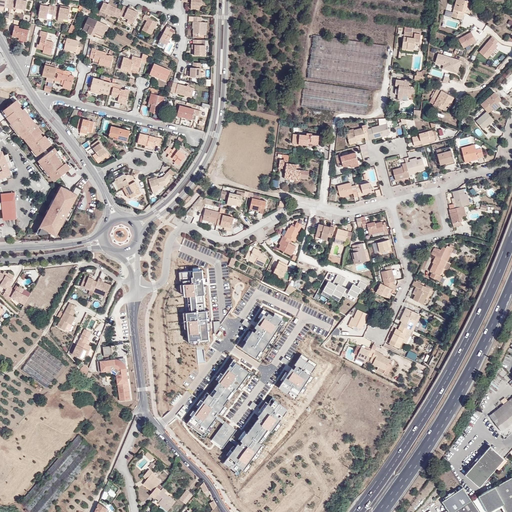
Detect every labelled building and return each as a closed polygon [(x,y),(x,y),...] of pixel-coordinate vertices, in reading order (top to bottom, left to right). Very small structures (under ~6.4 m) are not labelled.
[(27,0),(11,0),(11,6),(11,7),(16,8),(16,7),(26,9),(28,0),(27,0)] [(113,16),(115,12),(120,15),(122,9),(117,7),(118,6),(104,0),(100,9),(113,16)] [(458,10),(456,15),(453,13),(451,17),(462,20),(463,16),(458,15),(459,11),(464,12),(466,13),(470,1),(464,0),(456,0),(454,9),(458,10)] [(48,15),(48,13),(54,14),(56,6),(46,4),(41,3),(40,14),(48,15)] [(61,5),(61,7),(56,6),(54,14),(59,15),(59,16),(64,17),(69,18),(71,7),(61,5)] [(124,5),(122,9),(120,15),(128,19),(127,22),(133,25),(138,12),(124,5)] [(208,22),(202,21),(202,16),(195,16),(195,21),(194,21),(194,25),(195,25),(195,27),(195,33),(207,34),(208,22)] [(87,31),(92,34),(93,31),(95,32),(103,36),(106,29),(98,26),(100,22),(88,17),(83,29),(87,31)] [(149,17),(143,29),(152,34),(158,22),(149,17)] [(12,36),(19,37),(27,39),(29,30),(19,27),(19,26),(15,25),(12,36)] [(167,26),(160,41),(167,44),(173,32),(170,30),(171,28),(167,26)] [(421,30),(405,28),(403,45),(408,46),(407,49),(414,49),(418,50),(421,34),(421,30)] [(51,41),(46,40),(48,33),(48,32),(40,31),(39,36),(41,36),(39,44),(37,44),(36,48),(43,50),(43,53),(51,55),(54,42),(51,41)] [(471,33),(459,40),(463,48),(476,41),(471,33)] [(492,37),(479,53),(487,59),(497,47),(495,45),(498,42),(492,37)] [(67,38),(66,40),(66,43),(64,49),(76,52),(76,53),(79,54),(81,47),(77,46),(78,41),(67,38)] [(207,45),(203,44),(203,40),(195,39),(195,44),(193,44),(192,44),(192,48),(193,48),(195,48),(195,55),(206,55),(207,45)] [(94,59),(99,60),(99,62),(99,64),(111,67),(114,55),(109,54),(109,55),(106,54),(103,53),(103,52),(103,51),(96,49),(96,48),(92,48),(90,56),(90,58),(94,59)] [(461,61),(438,54),(435,63),(443,66),(443,68),(453,71),(452,72),(457,74),(461,61)] [(138,71),(141,62),(142,58),(133,56),(132,60),(129,59),(129,58),(124,56),(121,69),(130,72),(131,69),(138,71)] [(190,66),(190,76),(200,77),(200,72),(201,63),(193,62),(193,66),(190,66)] [(155,63),(150,74),(166,81),(171,70),(166,68),(165,69),(163,68),(163,67),(155,63)] [(57,68),(45,65),(43,74),(54,77),(55,73),(57,68)] [(63,74),(64,70),(57,68),(55,73),(58,74),(57,78),(62,79),(61,82),(64,83),(63,85),(63,87),(71,89),(74,76),(70,75),(63,74)] [(104,80),(94,77),(91,87),(101,90),(101,91),(109,93),(111,86),(112,83),(104,81),(104,80)] [(396,89),(395,94),(398,94),(408,95),(408,94),(413,95),(414,87),(409,86),(410,80),(405,80),(405,81),(397,80),(396,86),(399,86),(399,89),(396,89)] [(112,82),(112,83),(111,86),(113,86),(112,92),(117,94),(117,96),(119,96),(118,102),(126,104),(129,90),(125,89),(125,90),(121,89),(121,85),(112,82)] [(194,88),(173,82),(171,91),(192,97),(194,88)] [(447,106),(450,100),(452,102),(454,97),(437,88),(432,98),(436,100),(434,104),(444,110),(447,106)] [(501,99),(495,92),(481,105),(487,111),(488,113),(493,109),(494,111),(500,106),(497,103),(501,99)] [(161,104),(162,100),(164,100),(164,96),(151,93),(149,103),(152,104),(150,111),(163,115),(165,105),(164,105),(161,104)] [(26,135),(31,141),(29,143),(33,149),(38,155),(52,144),(47,138),(45,135),(43,136),(41,134),(43,132),(36,124),(33,120),(24,108),(22,109),(20,107),(21,106),(17,100),(14,102),(4,110),(9,116),(7,117),(12,123),(23,137),(24,137),(26,135)] [(180,105),(177,116),(192,119),(193,116),(195,116),(195,114),(200,115),(201,110),(180,105)] [(494,120),(488,113),(487,111),(476,121),(484,130),(494,120)] [(77,128),(81,129),(80,130),(88,132),(91,133),(92,129),(93,125),(94,121),(80,118),(77,128)] [(371,127),(372,128),(367,129),(369,140),(373,139),(390,134),(387,124),(371,127)] [(361,138),(365,137),(365,141),(369,140),(367,129),(366,125),(362,126),(362,128),(354,130),(354,132),(347,134),(347,135),(349,144),(357,141),(357,140),(361,138)] [(111,126),(109,135),(111,136),(118,137),(117,139),(127,142),(130,130),(111,126)] [(432,130),(426,132),(419,134),(419,136),(412,138),(414,146),(435,141),(435,139),(434,136),(437,135),(436,130),(433,131),(432,130)] [(140,133),(137,143),(154,147),(155,145),(159,146),(161,142),(162,138),(140,133)] [(312,135),(306,135),(305,137),(294,135),(292,144),(298,145),(298,147),(307,147),(308,145),(311,145),(311,143),(318,144),(319,137),(312,137),(312,135)] [(109,154),(98,139),(91,145),(97,153),(92,156),(97,163),(109,154)] [(461,148),(465,162),(471,161),(471,159),(478,157),(479,158),(484,156),(482,148),(476,149),(475,144),(461,148)] [(440,164),(445,163),(454,160),(450,146),(436,150),(440,164)] [(169,154),(168,156),(171,159),(173,157),(176,160),(175,161),(179,164),(185,156),(174,147),(173,150),(169,147),(165,152),(169,154)] [(4,148),(0,149),(0,176),(13,172),(4,148)] [(39,160),(55,181),(68,170),(71,168),(67,164),(66,162),(57,151),(55,148),(39,160)] [(68,160),(59,150),(57,151),(66,162),(68,160)] [(342,163),(343,166),(351,164),(358,162),(355,152),(340,156),(340,155),(335,156),(337,164),(342,163)] [(286,168),(284,178),(290,179),(291,174),(295,175),(295,177),(300,178),(301,170),(296,169),(297,164),(288,163),(289,156),(282,155),(282,157),(284,158),(283,160),(280,160),(279,168),(286,168)] [(416,160),(410,162),(406,163),(409,174),(417,172),(425,169),(422,158),(416,160)] [(393,170),(396,180),(410,176),(409,174),(406,163),(402,164),(403,167),(393,170)] [(76,171),(73,167),(71,168),(68,170),(72,175),(76,171)] [(170,169),(164,176),(157,178),(149,181),(153,193),(158,191),(157,190),(161,188),(161,187),(163,186),(165,184),(164,182),(168,177),(170,178),(175,172),(170,169)] [(300,178),(308,179),(309,171),(301,170),(300,178)] [(116,180),(114,181),(119,190),(123,188),(130,184),(132,175),(127,174),(127,175),(124,174),(115,178),(116,180)] [(141,192),(135,181),(130,184),(123,188),(125,191),(126,190),(131,198),(141,192)] [(353,193),(354,198),(358,196),(357,188),(352,190),(350,182),(337,186),(340,196),(353,193)] [(361,186),(361,187),(357,188),(358,196),(363,195),(363,194),(367,192),(372,191),(370,182),(360,184),(361,186)] [(39,233),(48,233),(49,232),(50,230),(57,234),(67,214),(71,207),(73,204),(70,203),(72,200),(74,201),(78,194),(73,192),(64,187),(61,193),(59,192),(58,192),(55,199),(47,212),(44,219),(46,220),(39,233)] [(464,189),(453,191),(454,198),(457,208),(464,206),(468,205),(465,194),(464,189)] [(220,199),(228,201),(227,202),(232,204),(237,205),(237,202),(241,203),(242,196),(244,196),(245,192),(237,191),(236,194),(229,192),(230,192),(222,190),(220,199)] [(15,192),(1,192),(4,218),(17,217),(15,192)] [(53,198),(45,211),(47,212),(55,199),(53,198)] [(260,200),(252,198),(250,208),(258,210),(260,211),(261,207),(265,208),(266,201),(260,200)] [(450,209),(449,210),(452,223),(462,221),(461,216),(466,215),(464,206),(457,208),(455,208),(450,209)] [(209,221),(217,223),(219,214),(219,212),(205,209),(204,216),(202,222),(208,224),(209,221)] [(231,227),(234,217),(219,214),(217,223),(217,224),(221,225),(220,228),(231,230),(231,227)] [(367,223),(366,221),(366,220),(361,221),(363,228),(367,227),(370,234),(384,231),(384,230),(383,226),(382,221),(375,223),(374,222),(370,223),(367,223)] [(284,236),(291,239),(295,241),(299,233),(298,233),(303,225),(297,222),(295,227),(292,225),(290,228),(289,228),(284,236)] [(332,237),(332,236),(333,234),(335,227),(331,226),(330,227),(319,224),(316,235),(321,236),(320,238),(327,240),(328,236),(332,237)] [(338,228),(338,226),(335,225),(335,227),(333,234),(336,235),(335,238),(346,240),(348,231),(338,228)] [(296,246),(289,243),(291,239),(284,236),(283,236),(279,244),(281,245),(279,249),(291,255),(296,246)] [(391,245),(390,240),(377,243),(379,252),(390,249),(389,245),(391,245)] [(351,252),(354,264),(366,261),(361,243),(356,245),(356,248),(353,248),(354,252),(351,252)] [(435,256),(432,263),(433,263),(429,271),(432,272),(429,276),(440,281),(442,276),(440,275),(454,248),(452,248),(449,246),(447,245),(445,248),(442,246),(441,250),(438,248),(437,249),(434,248),(431,254),(435,256)] [(259,250),(254,247),(252,251),(251,253),(248,251),(245,258),(248,260),(249,258),(256,261),(256,263),(263,267),(267,258),(264,256),(264,255),(258,252),(259,250)] [(302,260),(299,268),(311,272),(314,264),(306,261),(305,262),(302,260)] [(284,263),(283,265),(278,263),(274,272),(283,276),(288,265),(284,263)] [(394,289),(395,290),(397,286),(393,284),(392,282),(395,281),(392,269),(387,270),(381,271),(384,284),(394,289)] [(1,283),(6,286),(3,293),(6,296),(11,288),(12,286),(7,284),(11,277),(5,274),(6,273),(2,271),(1,273),(0,272),(0,280),(2,281),(1,283)] [(84,275),(80,286),(83,288),(84,286),(90,288),(89,290),(88,293),(92,295),(93,291),(97,282),(93,280),(93,279),(84,275)] [(346,279),(342,276),(338,283),(338,284),(337,285),(333,293),(341,298),(346,288),(342,286),(346,279)] [(102,280),(103,279),(98,277),(97,282),(93,291),(106,296),(111,284),(102,280)] [(350,290),(348,293),(356,298),(359,292),(361,288),(363,289),(364,289),(367,284),(360,280),(357,286),(353,283),(350,290)] [(329,281),(324,290),(332,295),(333,293),(337,285),(333,283),(329,281)] [(416,287),(419,288),(415,295),(413,299),(423,304),(430,289),(426,286),(420,284),(416,282),(414,281),(412,285),(416,287)] [(392,293),(394,289),(384,284),(381,283),(376,292),(386,297),(389,292),(392,293)] [(15,291),(11,288),(6,296),(10,300),(12,296),(24,303),(28,296),(20,292),(23,288),(18,285),(15,291)] [(346,288),(341,298),(344,299),(348,293),(350,290),(346,288)] [(70,302),(57,325),(64,329),(68,322),(71,324),(75,317),(72,315),(75,310),(73,309),(75,305),(70,302)] [(400,321),(402,322),(400,325),(412,330),(414,331),(416,327),(414,326),(419,314),(419,313),(406,307),(400,321)] [(357,309),(354,317),(352,317),(349,322),(348,325),(353,328),(354,326),(360,328),(362,323),(364,323),(369,314),(357,309)] [(410,334),(412,330),(400,325),(398,330),(396,329),(389,343),(399,348),(402,342),(407,333),(408,334),(410,334)] [(340,335),(340,332),(339,329),(336,327),(330,335),(340,335)] [(84,342),(85,339),(87,340),(91,332),(84,329),(73,354),(83,359),(86,354),(88,354),(91,346),(88,344),(84,342)] [(112,355),(112,345),(103,346),(104,355),(112,355)] [(375,350),(377,346),(374,345),(373,345),(371,349),(365,346),(364,348),(358,345),(354,353),(358,355),(358,356),(366,360),(368,356),(370,352),(374,354),(375,350)] [(64,365),(40,347),(22,370),(47,388),(64,365)] [(378,354),(378,352),(375,350),(374,354),(370,352),(368,356),(372,357),(370,362),(371,362),(370,363),(378,367),(385,370),(388,364),(390,360),(384,356),(378,354)] [(97,361),(99,372),(111,371),(116,375),(120,400),(131,398),(126,365),(126,363),(125,361),(123,360),(121,359),(119,359),(97,361)] [(391,365),(388,364),(385,370),(378,367),(376,371),(380,373),(383,374),(384,374),(385,375),(386,374),(387,374),(389,373),(392,366),(391,365)] [(40,390),(42,387),(34,382),(33,384),(38,387),(37,388),(40,390)] [(511,421),(511,397),(493,412),(505,427),(511,421)] [(504,438),(511,431),(511,424),(501,433),(504,438)] [(31,511),(45,511),(98,452),(79,435),(20,503),(31,511)] [(504,459),(490,446),(464,473),(478,486),(504,459)] [(149,469),(144,476),(147,479),(152,473),(153,472),(149,469)] [(144,483),(154,491),(152,493),(156,496),(162,490),(157,486),(161,481),(152,473),(147,479),(144,483)] [(511,511),(511,476),(511,477),(477,495),(486,511),(501,504),(504,511),(511,511)] [(441,500),(448,511),(478,511),(470,499),(461,486),(441,500)] [(176,501),(165,493),(162,490),(156,496),(156,497),(160,501),(159,503),(168,511),(176,501)] [(105,511),(108,509),(99,503),(94,511),(105,511)]
